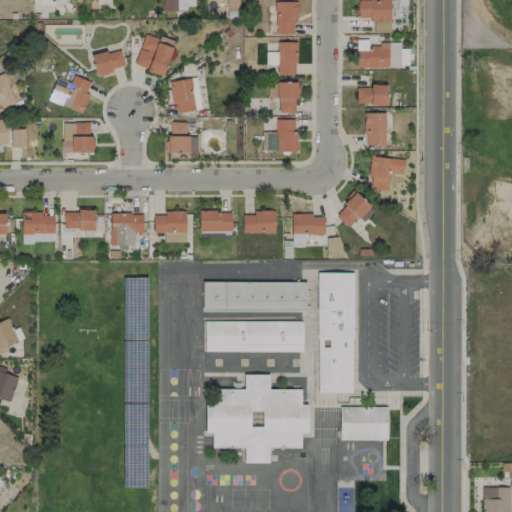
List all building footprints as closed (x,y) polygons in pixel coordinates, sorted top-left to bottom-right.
[(161,0),(162,10),(176,10),(176,0),(161,0)] [(176,0),(177,8),(193,8),(193,0),(176,0)] [(226,0),(226,8),(238,8),(238,0),(226,0)] [(389,0),(356,0),(356,17),(368,17),(368,21),(389,21),(389,0)] [(296,1),(274,1),(274,34),(292,34),(292,22),(296,23),(296,1)] [(162,74),(173,41),(144,32),(133,65),(162,74)] [(399,43),(367,43),(367,39),(355,39),(355,66),(407,66),(407,48),(399,48),(399,43)] [(295,42),(277,42),(277,52),(265,52),(265,64),(276,64),(276,74),(295,74),(295,42)] [(90,55),(95,74),(124,67),(119,48),(90,55)] [(0,73),(0,107),(14,103),(3,73),(0,73)] [(70,82),(57,77),(48,100),(80,112),(88,93),(85,91),(89,81),(72,75),(70,82)] [(176,112),(194,109),(193,102),(197,101),(196,92),(197,92),(194,77),(168,81),(171,103),(175,102),(176,112)] [(294,81),(275,82),(277,112),(296,111),(294,81)] [(386,104),(386,85),(356,85),(355,104),(386,104)] [(384,112),(364,112),(365,145),(385,145),(384,112)] [(295,151),(295,118),(274,119),(275,131),(261,131),(262,151),(295,151)] [(196,136),(185,136),(185,121),(167,121),(166,151),(196,152),(196,136)] [(61,152),(90,152),(90,122),(60,122),(61,152)] [(24,146),(23,128),(10,128),(10,146),(24,146)] [(367,177),(370,178),(369,188),(387,190),(388,180),(401,181),(403,159),(369,156),(367,177)] [(347,226),(356,215),(363,221),(373,210),(353,191),(333,213),(347,226)] [(93,210),(62,210),(63,229),(93,229),(93,210)] [(152,232),(163,232),(163,241),(185,241),(184,210),(163,210),(163,214),(152,214),(152,232)] [(230,210),(198,210),(198,230),(230,230),(230,210)] [(241,214),(241,233),(274,232),(273,210),(252,210),(252,214),(241,214)] [(21,241),(53,241),(53,214),(41,215),(41,211),(20,211),(21,241)] [(109,244),(132,244),(132,232),(141,232),(141,213),(108,213),(109,244)] [(303,246),(302,234),(323,233),(322,213),(289,214),(290,246),(303,246)] [(326,237),(327,257),(341,257),(340,236),(326,237)] [(351,272),(317,272),(317,392),(350,392),(351,272)] [(304,280),(304,308),(202,309),(201,281),(304,280)] [(0,319),(0,352),(6,350),(5,346),(22,338),(17,326),(12,329),(7,317),(0,319)] [(300,320),(301,350),(204,350),(203,320),(300,320)] [(16,376),(5,374),(6,367),(0,365),(0,397),(10,400),(16,376)] [(299,387),(299,403),(305,403),(305,432),(300,432),(300,447),(267,446),(268,461),(243,461),(243,447),(211,446),(211,432),(204,431),(204,400),(211,400),(211,389),(243,388),(243,374),(267,374),(266,387),(299,387)] [(338,439),(386,439),(386,407),(339,406),(338,439)] [(481,487),(481,511),(486,511),(508,511),(508,486),(481,487)]
